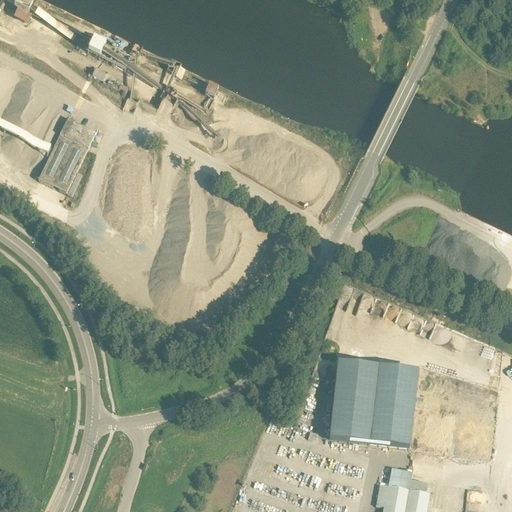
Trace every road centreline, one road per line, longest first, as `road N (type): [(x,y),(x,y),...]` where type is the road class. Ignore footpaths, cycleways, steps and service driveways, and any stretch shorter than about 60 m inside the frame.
road 1 (unclassified): [(454,0),(258,374),(212,403),(142,419)]
road 2 (secondary): [(92,425),(80,327),(36,261),(0,232)]
